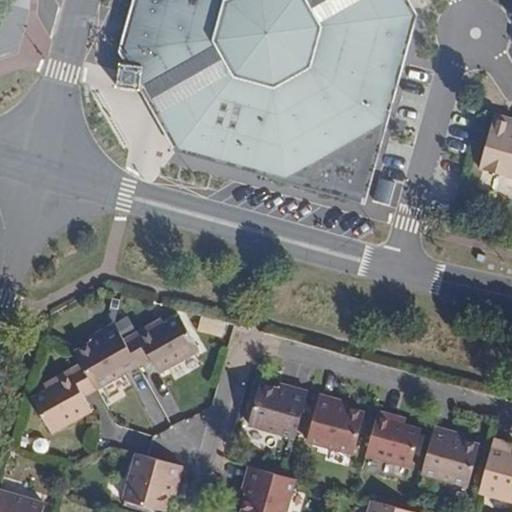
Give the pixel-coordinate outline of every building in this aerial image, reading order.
[(137,0),(124,50),(132,65),(120,63),(117,87),(140,89),(140,85),(143,84),(201,49),(195,41),(207,0),(137,0)] [(201,49),(143,84),(150,97),(159,113),(217,81),(223,87),(292,107),(319,95),(339,23),(375,16),(403,0),(207,0),(195,41),(201,49)] [(179,147),(362,199),(413,15),(404,0),(403,0),(375,16),(339,23),(319,95),(292,107),(223,87),(217,81),(159,113),(179,147)] [(511,177),(511,128),(509,128),(511,119),(495,115),(480,168),(511,177)] [(124,340),(138,365),(151,358),(162,377),(202,356),(181,317),(167,324),(153,331),(150,326),(124,340)] [(162,318),(150,326),(153,331),(167,324),(162,318)] [(83,364),(96,388),(125,372),(138,365),(124,340),(115,324),(101,330),(105,338),(92,344),(76,352),(83,364)] [(89,337),(92,344),(105,338),(101,330),(89,337)] [(84,395),(96,388),(83,364),(57,378),(60,384),(48,392),(34,399),(55,438),(94,417),(93,413),(92,410),(84,395)] [(44,384),(48,392),(60,384),(57,378),(44,384)] [(291,393),(293,388),(280,383),(279,389),(291,393)] [(294,441),(307,397),(308,393),(293,388),(291,393),(279,389),(262,385),(250,427),(294,441)] [(353,453),(365,413),(347,408),(334,405),(335,400),(320,396),(319,400),(308,442),(353,453)] [(334,405),(347,408),(347,403),(335,400),(334,405)] [(408,474),(420,430),(404,425),(392,421),(394,416),(378,412),(377,416),(365,461),(408,474)] [(392,421),(404,425),(406,418),(394,416),(392,421)] [(433,433),(422,472),(468,486),(479,445),(462,440),(449,436),(450,432),(435,427),(433,433)] [(511,502),(511,448),(493,443),(492,448),(480,493),(511,502)] [(183,466),(138,454),(124,500),(165,511),(170,493),(174,480),(178,481),(183,466)] [(247,496),(242,511),(287,511),(295,479),(285,476),(250,466),(246,481),(250,483),(247,496)] [(176,494),(178,481),(174,480),(170,493),(176,494)] [(250,483),(246,481),(242,495),(247,496),(250,483)] [(0,489),(0,511),(42,511),(45,503),(0,489)] [(369,511),(414,511),(412,511),(373,501),(369,511)]
